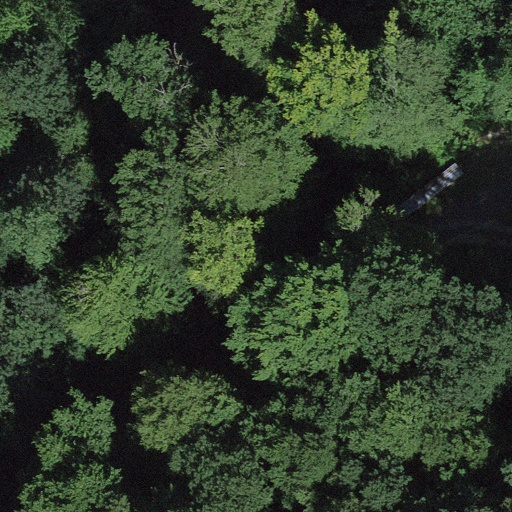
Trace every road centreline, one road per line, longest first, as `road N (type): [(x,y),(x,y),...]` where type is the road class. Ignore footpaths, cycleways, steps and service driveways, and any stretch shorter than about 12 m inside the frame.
road 1 (residential): [(207,0),(182,34),(61,446),(26,511)]
road 2 (track): [(61,446),(138,442),(220,401),(447,227),(511,236)]
